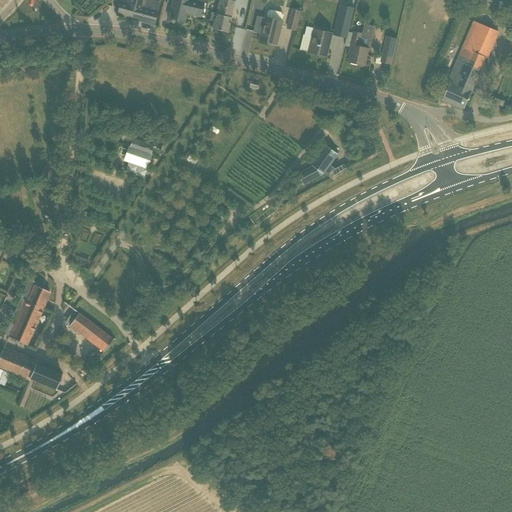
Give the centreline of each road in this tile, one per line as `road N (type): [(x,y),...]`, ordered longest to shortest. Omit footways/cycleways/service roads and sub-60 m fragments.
road 1 (primary): [(441,162),(327,217),(152,363),(27,454)]
road 2 (primary): [(27,454),(115,407),(302,260),(452,189)]
road 3 (tertiary): [(70,30),(136,35),(366,93)]
road 4 (track): [(239,61),(81,293)]
